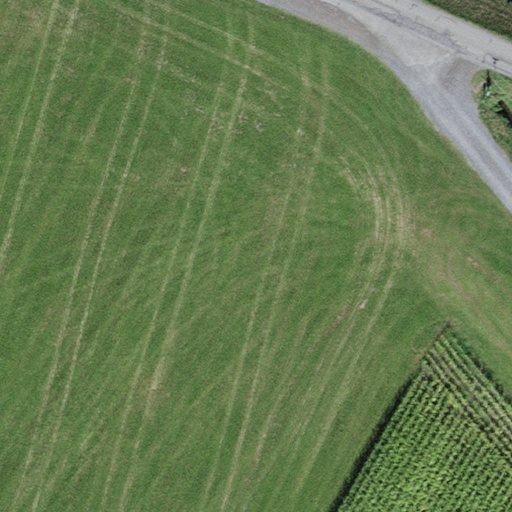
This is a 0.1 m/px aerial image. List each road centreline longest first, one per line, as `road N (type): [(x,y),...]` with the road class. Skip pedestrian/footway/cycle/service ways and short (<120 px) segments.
road 1 (track): [(391,15),(511,177)]
road 2 (residential): [(511,70),(359,0)]
